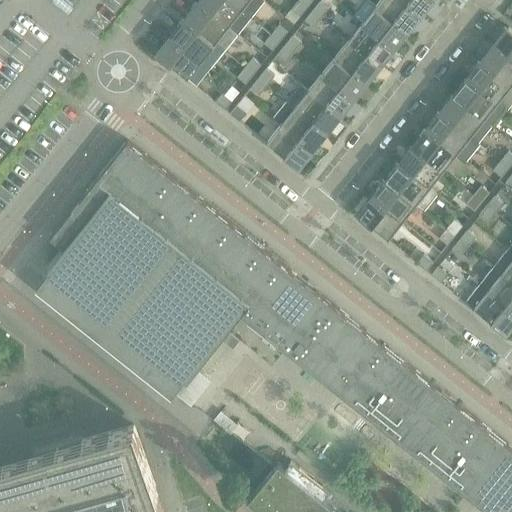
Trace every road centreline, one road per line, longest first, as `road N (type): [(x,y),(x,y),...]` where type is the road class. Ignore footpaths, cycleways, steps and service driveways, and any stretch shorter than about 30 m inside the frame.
road 1 (residential): [(116,91),(395,313)]
road 2 (residential): [(319,203),(480,0)]
road 3 (residential): [(319,203),(125,52)]
road 4 (unclassified): [(0,234),(116,91)]
road 5 (residential): [(395,313),(511,403)]
road 6 (residential): [(419,285),(319,203)]
road 7 (residential): [(511,361),(419,285)]
